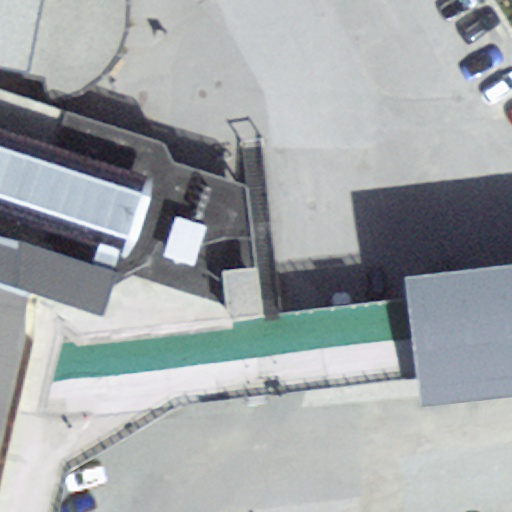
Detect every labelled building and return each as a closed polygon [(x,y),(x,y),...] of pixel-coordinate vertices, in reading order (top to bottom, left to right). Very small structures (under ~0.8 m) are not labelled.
[(45,75),(52,99),(70,95),(86,87),(100,76),(110,65),(119,55),(124,42),(127,23),(127,7),(125,0),(0,0),(0,60),(25,65),(25,74),(45,75)] [(150,177),(0,128),(0,218),(126,257),(150,177)] [(0,287),(31,294),(101,317),(117,273),(0,243),(0,287)] [(511,262),(403,275),(418,408),(511,397),(511,262)] [(0,430),(15,366),(31,294),(0,287),(0,430)]
